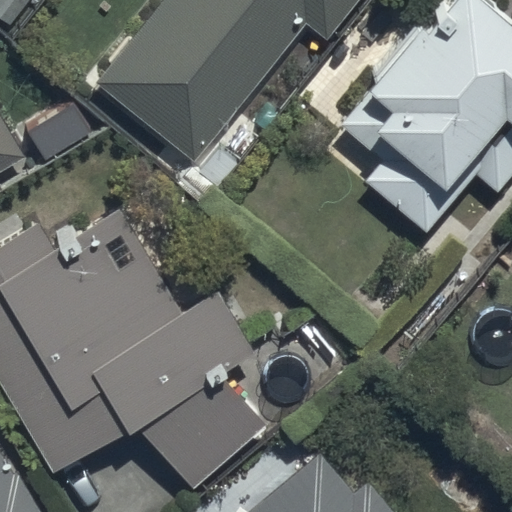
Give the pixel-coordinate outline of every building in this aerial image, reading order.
[(138,0),(88,69),(185,145),(296,3),(322,23),(339,0),(138,0)] [(511,0),(399,0),(351,59),(363,69),(332,107),(373,141),(355,163),(421,216),(468,159),(491,178),(511,152),(511,0)] [(0,156),(20,145),(0,110),(0,156)] [(0,378),(45,454),(122,405),(185,471),(261,409),(216,349),(248,328),(208,267),(202,272),(144,200),(122,211),(109,185),(42,218),(32,201),(0,220),(0,378)] [(400,511),(364,467),(346,481),(313,441),(237,502),(245,511),(400,511)] [(0,511),(40,511),(0,445),(0,511)]
